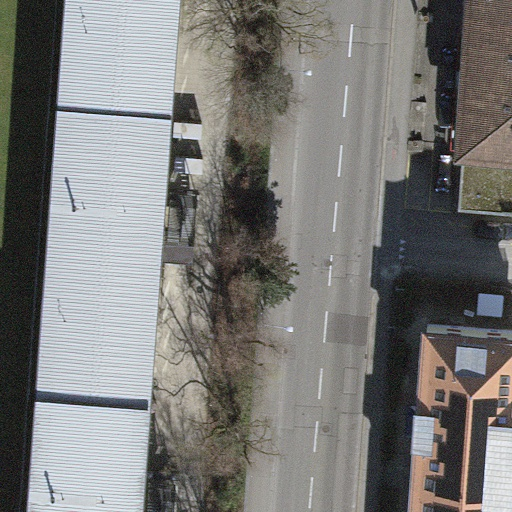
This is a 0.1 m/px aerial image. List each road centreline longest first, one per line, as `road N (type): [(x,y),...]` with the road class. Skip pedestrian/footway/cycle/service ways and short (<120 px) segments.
road 1 (tertiary): [(328,257),(346,0)]
road 2 (tertiary): [(309,511),(328,257)]
road 3 (residential): [(328,257),(511,267)]
